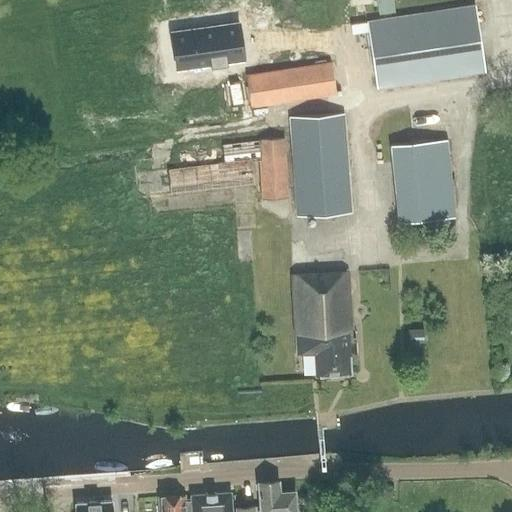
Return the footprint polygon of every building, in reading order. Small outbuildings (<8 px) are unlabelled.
[(378,88),(485,72),(475,6),(368,22),(378,88)] [(177,67),(244,57),(239,22),(172,32),(177,67)] [(245,105),(333,95),(329,61),(241,71),(245,105)] [(297,217),(351,213),(344,114),(291,117),(297,217)] [(260,140),(261,141),(224,143),(225,161),(169,164),(170,190),(254,185),(252,162),(260,161),(262,201),(288,199),(284,139),(260,140)] [(399,223),(455,217),(448,140),(392,145),(399,223)] [(353,338),(349,271),(293,274),(294,292),(298,354),(315,353),(317,376),(352,373),(351,356),(358,356),(357,337),(353,338)] [(409,327),(409,341),(423,341),(423,327),(409,327)] [(297,511),(296,491),(280,492),(279,482),(259,483),(261,511),(297,511)] [(192,500),(185,501),(185,511),(233,511),(232,494),(232,492),(192,495),(192,500)] [(161,511),(185,511),(185,501),(185,495),(184,495),(161,497),(161,511)] [(113,511),(113,501),(76,503),(76,511),(113,511)]
